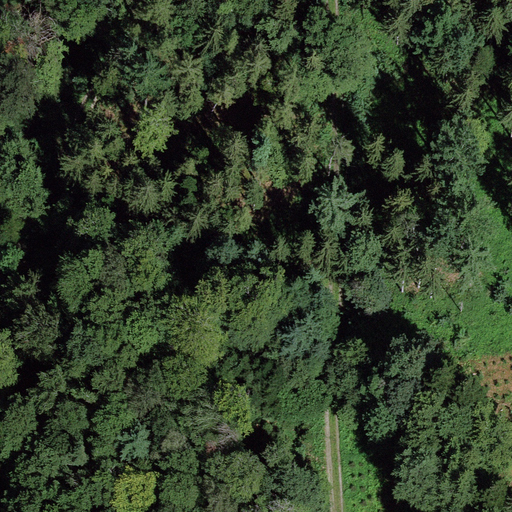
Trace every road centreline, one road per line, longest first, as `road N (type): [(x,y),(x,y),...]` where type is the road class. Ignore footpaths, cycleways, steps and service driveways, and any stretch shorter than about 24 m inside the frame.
road 1 (track): [(329,0),(342,120),(331,382),(337,511)]
road 2 (track): [(153,0),(71,127),(0,457)]
